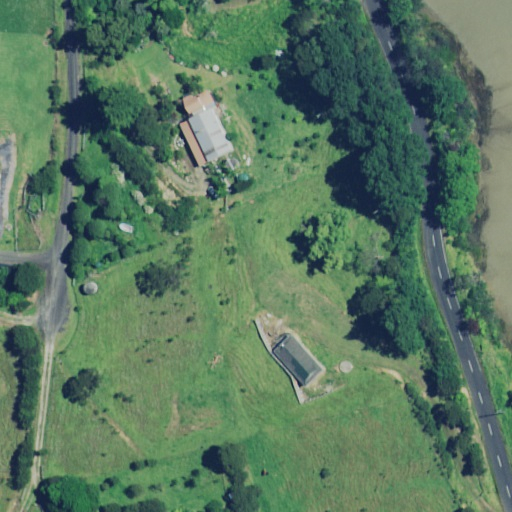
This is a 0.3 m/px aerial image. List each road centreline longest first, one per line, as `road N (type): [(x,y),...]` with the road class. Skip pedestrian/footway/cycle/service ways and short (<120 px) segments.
road 1 (unclassified): [(367,0),(402,85),(434,263),(511,511)]
road 2 (residential): [(55,313),(75,114),(70,0)]
